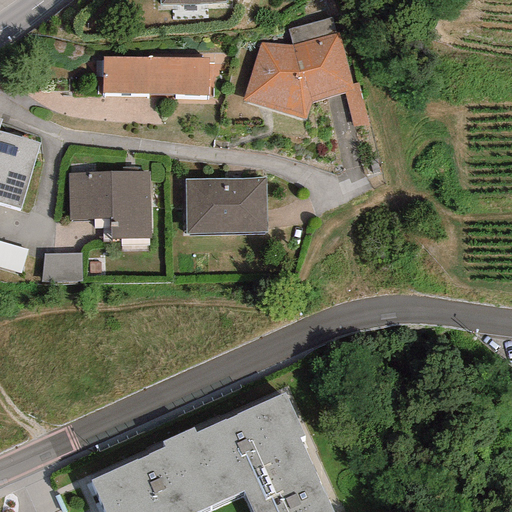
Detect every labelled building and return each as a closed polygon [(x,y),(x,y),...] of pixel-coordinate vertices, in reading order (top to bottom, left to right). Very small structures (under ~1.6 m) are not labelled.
[(292,46),(335,33),(331,17),(287,30),(292,46)] [(351,84),(338,33),(335,33),(292,46),(261,43),(241,102),(305,119),(310,103),(344,94),(353,91),(351,84)] [(208,58),(103,56),(102,94),(208,96),(208,58)] [(358,82),(351,84),(353,91),(344,94),(353,128),(369,124),(358,82)] [(0,202),(20,209),(39,143),(0,131),(0,123),(1,119),(0,118),(0,202)] [(111,239),(151,238),(149,172),(67,173),(68,220),(110,219),(111,239)] [(264,178),(184,180),(185,235),(265,233),(264,178)] [(27,250),(0,242),(0,268),(20,274),(27,250)] [(80,254),(44,254),(40,283),(81,282),(80,254)] [(197,511),(243,492),(252,511),(331,511),(298,438),(304,436),(284,393),(195,433),(192,427),(161,441),(164,448),(90,481),(104,511),(197,511)]
